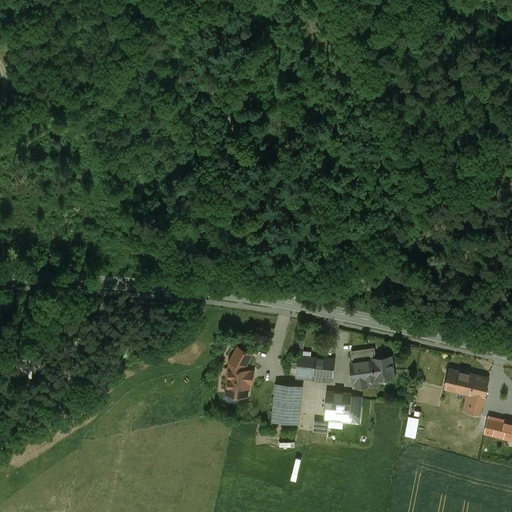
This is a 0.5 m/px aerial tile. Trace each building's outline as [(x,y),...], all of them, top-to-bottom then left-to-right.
[(239,347),(231,362),(230,369),(228,369),(228,378),(229,379),(227,394),(245,396),(246,391),(247,391),(249,390),(249,386),(248,385),(248,382),(252,383),(253,372),(250,372),(250,371),(244,370),(244,367),(252,354),(239,347)] [(374,350),(352,352),(353,361),(351,362),(354,382),(355,382),(356,388),(367,386),(367,380),(394,377),(392,356),(375,359),(374,350)] [(35,375),(39,357),(31,355),(27,374),(35,375)] [(334,360),(299,357),(297,378),(332,381),(332,375),(333,375),(334,360)] [(489,378),(450,369),(445,388),(468,394),(463,412),(480,416),(489,378)] [(302,387),(277,384),(273,420),(298,423),(302,387)] [(350,395),(328,392),(325,419),(358,423),(361,398),(350,397),(350,395)] [(409,435),(421,437),(423,417),(412,415),(409,435)] [(511,423),(490,418),(484,442),(511,448),(511,423)]
